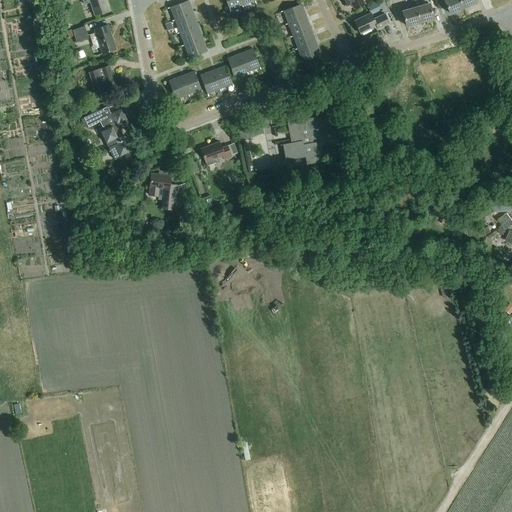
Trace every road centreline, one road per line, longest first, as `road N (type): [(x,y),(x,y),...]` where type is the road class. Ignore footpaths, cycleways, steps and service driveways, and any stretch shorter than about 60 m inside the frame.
road 1 (residential): [(354,58),(174,124),(154,106),(136,4)]
road 2 (residential): [(354,58),(447,36),(502,13)]
road 3 (track): [(440,511),(511,400)]
